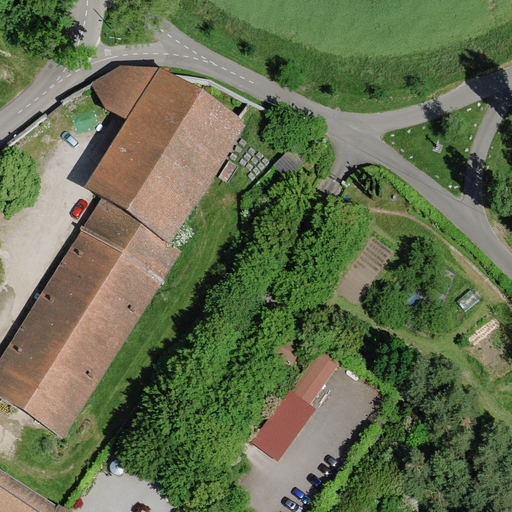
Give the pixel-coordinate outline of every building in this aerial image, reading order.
[(87,193),(103,204),(164,243),(237,128),(160,79),(87,193)] [(103,204),(84,234),(158,280),(176,250),(164,243),(103,204)] [(54,283),(0,369),(0,397),(34,419),(60,435),(158,280),(84,234),(54,283)] [(323,348),(292,392),(310,405),(340,363),(341,361),(323,348)] [(290,390),(252,442),(262,449),(278,462),(317,410),(310,405),(292,392),(290,390)] [(0,475),(0,511),(59,511),(1,476),(0,475)]
